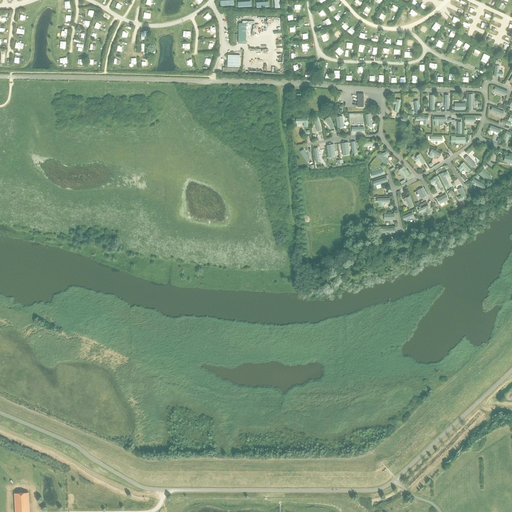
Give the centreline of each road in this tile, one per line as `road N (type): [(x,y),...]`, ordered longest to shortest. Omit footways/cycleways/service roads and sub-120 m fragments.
road 1 (unclassified): [(394,189),(471,142),(485,113),(480,91),(0,76)]
road 2 (track): [(309,228),(294,226),(291,215),(282,83)]
